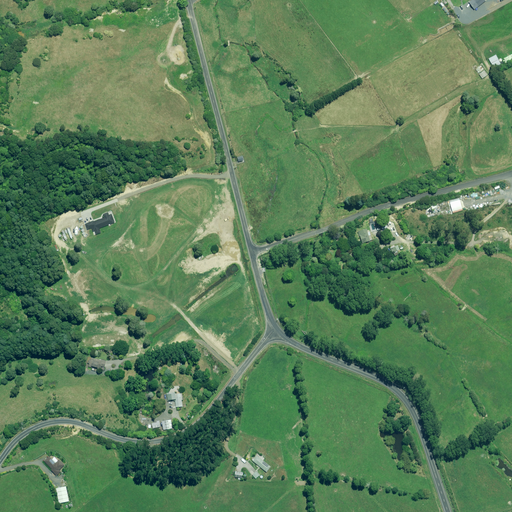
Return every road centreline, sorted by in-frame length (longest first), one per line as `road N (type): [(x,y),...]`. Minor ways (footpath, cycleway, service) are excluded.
road 1 (tertiary): [(0,460),(18,437),(55,421),(137,442),(176,436),(202,418),(275,326)]
road 2 (unclassified): [(511,173),(251,252)]
road 3 (unclassified): [(275,326),(301,347),(402,395),(447,511)]
road 4 (tertiary): [(187,0),(251,252)]
